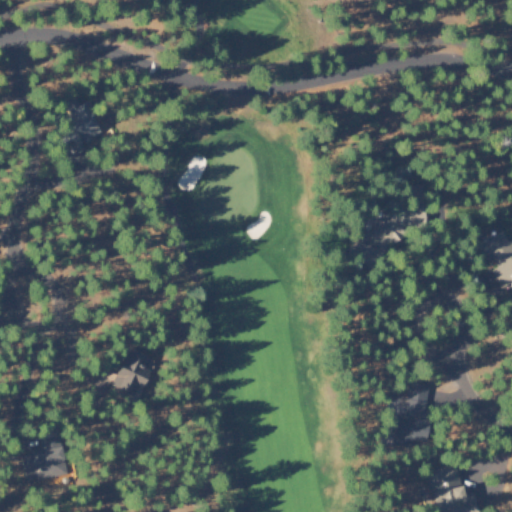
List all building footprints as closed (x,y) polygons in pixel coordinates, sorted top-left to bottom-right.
[(98,135),(83,100),(75,103),(72,95),(60,100),(70,125),(54,132),(61,150),(98,135)] [(511,242),(510,237),(503,240),(498,229),(474,241),(483,259),(490,256),(495,266),(489,269),(498,286),(508,281),(511,289),(511,242)] [(108,387),(134,397),(150,356),(125,346),(108,387)] [(402,406),(422,409),(426,384),(406,381),(402,406)] [(411,419),(395,415),(389,440),(405,444),(411,419)] [(424,470),(434,511),(466,511),(467,511),(466,511),(454,463),(424,470)]
